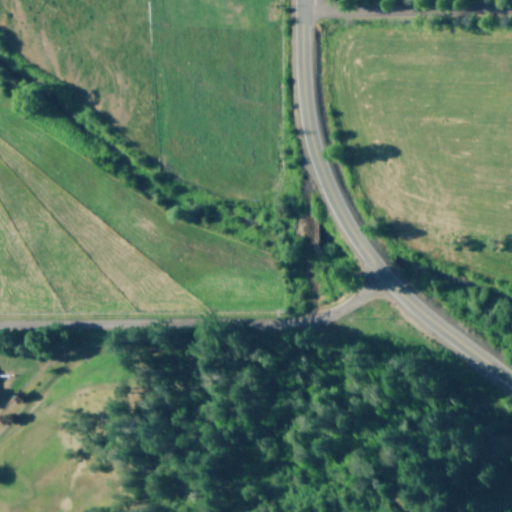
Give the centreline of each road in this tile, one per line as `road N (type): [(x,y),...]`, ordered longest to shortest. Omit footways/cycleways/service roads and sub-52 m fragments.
road 1 (residential): [(0,323),(306,322),(383,281)]
road 2 (tertiary): [(341,220),(312,157),(297,0)]
road 3 (residential): [(298,8),(511,5)]
road 4 (tertiary): [(511,384),(374,267)]
